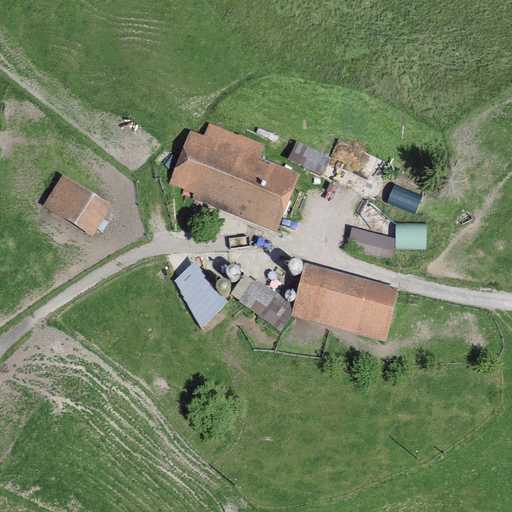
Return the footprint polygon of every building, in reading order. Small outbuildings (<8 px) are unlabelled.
[(183,187),(240,210),(239,212),(271,225),(290,179),(254,165),(260,149),(212,130),(205,148),(200,146),(183,187)] [(329,161),(296,146),(290,160),(322,175),(329,161)] [(103,208),(62,182),(46,208),(87,234),(103,208)] [(354,225),(348,245),(392,257),(398,237),(354,225)] [(398,247),(427,248),(428,228),(398,227),(398,247)] [(171,280),(203,324),(229,305),(197,261),(171,280)] [(303,269),(299,263),(291,265),(288,272),(293,278),(301,277),(303,269)] [(295,314),(385,337),(394,301),(304,277),(295,314)] [(235,298),(278,328),(284,320),(240,291),(235,298)]
